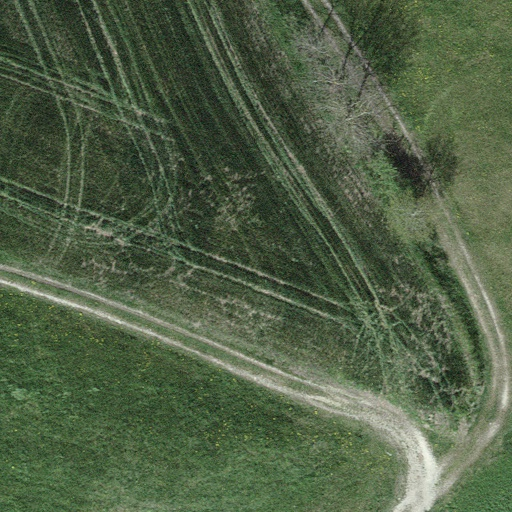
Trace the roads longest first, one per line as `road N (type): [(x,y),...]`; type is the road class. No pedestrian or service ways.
road 1 (track): [(421,504),(491,452),(495,359),(361,82),(304,0)]
road 2 (track): [(415,511),(421,504),(406,449),(118,323),(0,281)]
